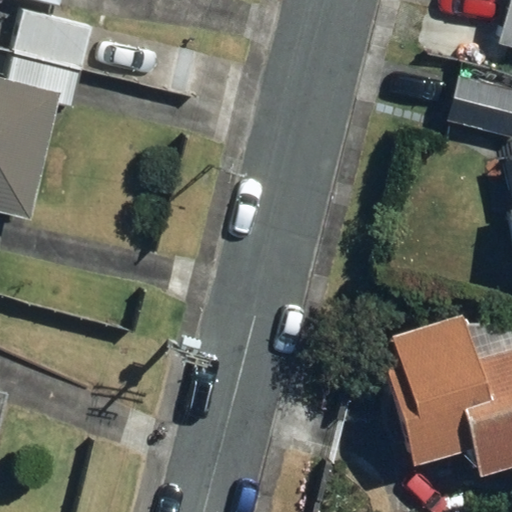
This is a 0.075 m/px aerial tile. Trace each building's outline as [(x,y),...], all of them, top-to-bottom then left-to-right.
[(511,0),(498,0),(487,45),(511,51),(511,0)] [(436,121),(511,141),(511,138),(511,93),(448,76),(436,121)] [(0,217),(19,222),(50,93),(0,81),(0,217)] [(511,153),(485,158),(511,305),(511,153)] [(367,370),(394,469),(450,454),(458,481),(499,470),(502,481),(511,478),(511,341),(459,356),(449,318),(375,338),(383,366),(367,370)]
